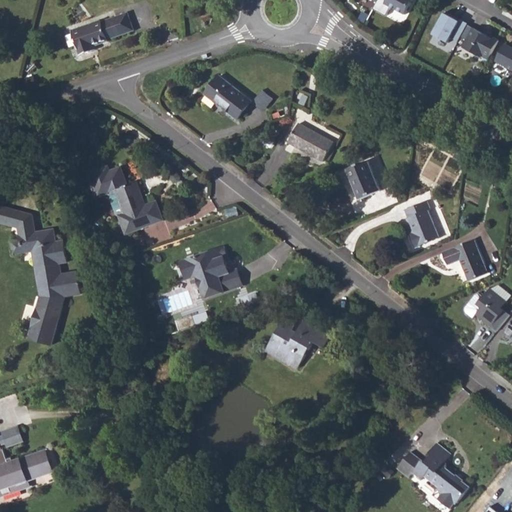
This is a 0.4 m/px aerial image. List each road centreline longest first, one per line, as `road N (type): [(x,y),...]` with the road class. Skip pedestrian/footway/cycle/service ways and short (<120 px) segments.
road 1 (residential): [(114,76),(133,103),(511,401)]
road 2 (secondary): [(306,23),(511,138)]
road 3 (residential): [(114,76),(256,22)]
road 4 (residential): [(0,115),(114,76)]
